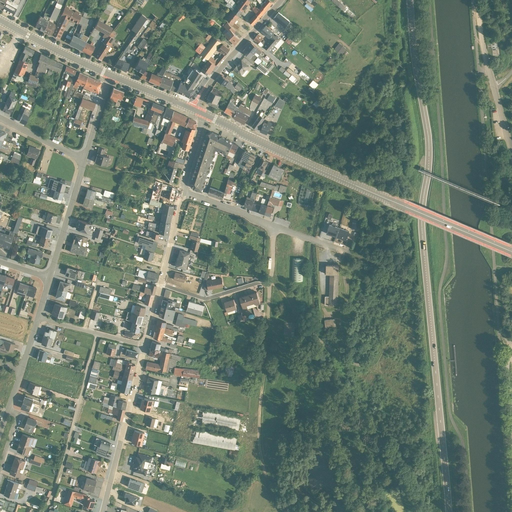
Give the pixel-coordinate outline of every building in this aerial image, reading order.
[(5,0),(1,9),(12,15),(20,0),(5,0)] [(233,0),(224,0),(228,3),(234,7),(232,9),(240,15),(244,9),(235,2),(235,1),(233,0)] [(244,9),(250,0),(237,0),(238,2),(237,3),(244,9)] [(273,1),(271,0),(263,0),(264,0),(261,4),(266,9),(273,1)] [(332,0),(351,17),(355,13),(339,0),(332,0)] [(313,7),(307,2),(305,4),(311,10),(313,7)] [(234,7),(228,3),(225,6),(232,10),(226,19),(237,28),(240,25),(235,21),(240,15),(232,9),(234,7)] [(249,20),(253,23),(266,9),(261,4),(259,7),(258,6),(257,7),(255,5),(252,8),(257,11),(249,20)] [(68,8),(65,6),(60,16),(77,24),(81,15),(78,14),(79,12),(75,11),(74,12),(68,9),(68,8)] [(60,9),(55,7),(51,15),(43,31),(52,35),(56,25),(54,23),(60,9)] [(88,12),(85,11),(82,17),(81,16),(78,23),(85,26),(88,20),(85,18),(88,12)] [(279,11),(274,17),(287,28),(288,27),(290,29),(294,24),(279,11)] [(35,27),(43,31),(51,15),(45,13),(42,17),(40,16),(35,27)] [(182,13),(177,19),(179,21),(182,18),(183,19),(186,16),(182,13)] [(147,18),(141,14),(131,29),(136,33),(147,18)] [(59,38),(69,20),(60,16),(52,35),(59,38)] [(113,28),(98,20),(94,28),(104,33),(102,37),(105,39),(108,35),(111,32),(113,28)] [(222,33),(234,43),(240,37),(234,32),(236,30),(228,22),(227,22),(223,26),(226,28),(222,33)] [(266,46),(273,52),(277,47),(278,48),(284,40),(281,37),(266,24),(261,29),(269,37),(269,38),(267,42),(267,41),(264,39),(262,41),(265,44),(264,45),(266,46)] [(128,45),(129,46),(132,42),(132,41),(143,26),(142,25),(128,45)] [(90,35),(95,38),(99,31),(94,28),(90,35)] [(221,52),(225,55),(230,49),(221,42),(214,37),(207,31),(205,33),(208,35),(205,39),(209,42),(206,47),(201,43),(195,50),(199,54),(216,66),(218,63),(210,57),(216,49),(220,53),(221,52)] [(115,35),(111,32),(108,35),(105,39),(94,56),(94,57),(101,60),(112,44),(110,43),(113,38),(113,37),(115,35)] [(297,36),(292,32),(287,37),(292,41),(297,36)] [(71,37),(68,44),(81,50),(88,37),(79,33),(77,36),(73,34),(71,37)] [(260,44),(262,42),(260,40),(263,37),(258,33),(255,37),(254,38),(258,42),(260,44)] [(137,46),(141,50),(147,41),(143,38),(137,46)] [(259,47),(251,40),(247,46),(258,56),(260,57),(263,55),(260,52),(262,50),(259,47)] [(339,41),(333,49),(340,56),(347,48),(339,41)] [(81,50),(90,55),(95,47),(94,46),(95,45),(93,44),(94,43),(91,42),(90,44),(86,42),(81,50)] [(146,43),(142,49),(145,51),(150,44),(147,42),(146,43)] [(30,58),(34,50),(25,46),(23,51),(22,51),(19,59),(25,61),(27,57),(30,58)] [(129,48),(127,46),(114,66),(119,69),(123,61),(121,60),(121,59),(129,48)] [(258,56),(247,46),(243,50),(255,60),(258,56)] [(148,62),(155,50),(152,48),(150,52),(149,52),(145,60),(148,62)] [(265,63),(271,56),(267,53),(261,60),(265,63)] [(39,61),(36,71),(44,73),(46,67),(52,69),(55,61),(40,54),(38,61),(39,61)] [(119,69),(125,71),(132,55),(129,54),(123,61),(119,69)] [(148,62),(140,58),(134,68),(142,73),(148,63),(148,62)] [(250,65),(242,58),(234,68),(242,74),(250,65)] [(26,68),(28,63),(19,59),(17,65),(26,68)] [(202,68),(210,74),(210,73),(213,68),(216,65),(209,60),(206,63),(202,68)] [(55,61),(48,80),(50,80),(53,72),(58,73),(59,71),(60,72),(62,64),(55,61)] [(269,70),(260,62),(257,66),(266,74),(269,70)] [(158,85),(166,68),(162,67),(159,73),(157,72),(156,75),(147,72),(150,65),(149,64),(148,63),(142,73),(140,77),(158,85)] [(26,68),(17,65),(12,77),(25,83),(27,78),(23,76),(26,68)] [(194,67),(191,65),(186,74),(184,73),(180,81),(187,86),(192,79),(188,76),(189,74),(190,74),(194,67)] [(281,65),(279,68),(289,76),(291,73),(281,65)] [(75,70),(66,66),(63,72),(67,73),(64,79),(62,83),(62,84),(61,89),(65,91),(63,95),(66,97),(75,70)] [(52,69),(46,67),(43,75),(46,76),(49,77),(52,69)] [(80,93),(87,76),(75,70),(66,98),(68,99),(68,98),(72,100),(74,96),(81,99),(83,94),(80,93)] [(26,81),(25,84),(35,87),(36,83),(40,84),(44,73),(36,71),(35,75),(30,74),(27,81),(26,81)] [(180,82),(182,78),(165,71),(158,85),(176,92),(180,82)] [(203,74),(198,71),(196,73),(186,88),(193,93),(203,79),(203,78),(204,78),(202,77),(203,74)] [(222,75),(218,80),(234,93),(236,89),(231,86),(232,84),(222,75)] [(95,79),(87,76),(82,88),(89,92),(95,79)] [(100,81),(95,79),(90,90),(93,92),(94,91),(98,93),(101,83),(101,82),(100,81)] [(243,85),(238,81),(235,86),(239,89),(243,85)] [(184,85),(179,93),(183,94),(190,97),(193,93),(186,88),(187,87),(184,85)] [(115,105),(118,107),(121,99),(123,91),(113,87),(109,99),(116,102),(115,105)] [(207,98),(218,103),(222,92),(213,87),(207,98)] [(13,97),(15,93),(11,91),(6,103),(3,102),(0,108),(6,112),(10,113),(17,99),(13,97)] [(143,99),(135,96),(133,104),(140,107),(143,99)] [(280,97),(275,104),(282,107),(285,101),(280,97)] [(93,109),(95,103),(82,98),(79,105),(89,109),(93,109)] [(316,99),(313,103),(317,106),(318,108),(322,104),(317,99),(316,99)] [(230,101),(224,111),(233,116),(239,105),(230,101)] [(154,110),(161,113),(163,106),(152,102),(150,108),(149,107),(144,119),(133,116),(131,123),(134,124),(134,125),(143,127),(142,132),(145,133),(154,110)] [(233,116),(239,118),(245,106),(240,104),(239,105),(233,116)] [(239,118),(245,121),(249,113),(250,114),(251,111),(251,109),(245,106),(239,118)] [(19,121),(25,124),(31,111),(30,111),(30,110),(25,108),(19,121)] [(173,111),(166,108),(163,117),(162,120),(168,123),(173,111)] [(147,128),(150,129),(152,124),(157,125),(160,116),(158,115),(159,112),(154,110),(147,128)] [(188,118),(173,111),(161,143),(163,144),(167,146),(168,144),(171,145),(175,137),(170,135),(175,122),(184,126),(188,118)] [(261,111),(252,124),(257,127),(267,114),(264,112),(264,113),(261,111)] [(125,122),(130,123),(133,115),(128,113),(125,122)] [(71,117),(68,124),(79,128),(82,121),(71,117)] [(195,128),(196,123),(195,121),(188,118),(184,126),(184,129),(185,129),(190,131),(191,128),(192,127),(195,128)] [(264,121),(261,129),(267,132),(269,128),(270,128),(273,121),(268,120),(267,122),(264,121)] [(183,142),(181,148),(180,148),(180,149),(182,150),(182,149),(183,149),(188,151),(188,148),(194,129),(191,128),(190,131),(185,129),(181,141),(183,142)] [(8,134),(0,130),(0,138),(10,143),(12,137),(8,135),(8,134)] [(206,135),(204,142),(216,150),(227,154),(233,142),(212,132),(206,135)] [(0,147),(7,150),(8,146),(2,144),(4,140),(0,138),(0,147),(0,148),(0,147)] [(214,154),(216,150),(204,142),(198,160),(196,165),(195,168),(190,183),(193,189),(202,192),(210,169),(214,154)] [(232,160),(238,145),(233,142),(227,154),(227,157),(229,159),(232,160)] [(39,150),(29,146),(26,156),(33,158),(33,159),(31,159),(29,164),(33,165),(36,159),(39,150)] [(104,149),(99,147),(94,162),(106,166),(109,157),(103,155),(104,149)] [(244,167),(251,151),(246,148),(238,164),(244,167)] [(251,167),(257,153),(251,151),(244,167),(245,168),(246,165),(251,167)] [(12,157),(19,160),(21,155),(14,152),(12,157)] [(263,157),(262,156),(262,157),(258,165),(256,170),(259,171),(258,172),(261,173),(260,176),(263,178),(267,169),(265,168),(269,159),(267,158),(266,158),(265,157),(264,157),(263,157)] [(172,183),(178,163),(169,159),(167,166),(169,166),(165,180),(172,183)] [(285,168),(278,164),(274,162),(268,173),(279,179),(285,168)] [(228,164),(224,172),(230,174),(231,171),(233,166),(228,164)] [(51,189),(63,192),(64,188),(65,184),(50,179),(47,188),(51,189)] [(165,192),(164,199),(174,201),(177,188),(163,183),(151,179),(150,186),(153,186),(149,199),(159,201),(161,191),(165,192)] [(236,186),(237,182),(228,179),(224,195),(226,196),(229,185),(232,186),(232,185),(236,186)] [(260,184),(285,192),(287,185),(280,183),(280,184),(277,183),(276,184),(261,180),(260,184)] [(224,192),(210,187),(208,194),(222,199),(224,192)] [(51,189),(49,197),(57,199),(57,198),(61,199),(63,192),(51,189)] [(85,197),(110,204),(112,200),(112,199),(102,196),(103,195),(99,193),(87,189),(85,197)] [(112,199),(115,193),(104,190),(103,195),(102,196),(112,199)] [(254,201),(251,208),(265,212),(271,195),(267,193),(266,198),(262,197),(261,201),(262,202),(261,203),(254,201)] [(255,197),(247,195),(244,206),(251,208),(255,197)] [(282,205),(283,199),(271,195),(265,212),(271,214),(274,205),(275,206),(275,203),(282,205)] [(96,204),(102,205),(103,202),(85,197),(83,205),(91,207),(93,202),(96,203),(96,204)] [(157,212),(171,214),(173,206),(164,203),(150,199),(148,203),(144,202),(143,203),(142,203),(140,208),(141,209),(147,211),(149,211),(150,206),(157,207),(157,212)] [(171,214),(157,212),(157,213),(158,214),(158,217),(160,217),(160,221),(170,223),(171,214)] [(43,215),(42,219),(54,223),(56,215),(47,213),(46,216),(43,215)] [(353,218),(351,227),(356,229),(359,219),(353,218)] [(92,224),(78,220),(76,228),(89,233),(92,224)] [(326,232),(336,235),(339,226),(335,225),(336,223),(333,222),(332,224),(329,223),(326,232)] [(169,228),(148,225),(147,229),(158,231),(158,233),(168,234),(169,228)] [(50,238),(52,230),(38,226),(35,234),(41,236),(50,238)] [(349,229),(339,226),(336,235),(346,238),(349,229)] [(94,237),(101,239),(103,230),(96,228),(94,237)] [(14,232),(5,229),(5,230),(0,244),(0,245),(8,248),(14,232)] [(75,234),(72,243),(85,247),(87,238),(75,234)] [(212,245),(212,241),(201,238),(198,237),(190,235),(189,235),(188,239),(192,240),(190,249),(197,251),(199,242),(212,245)] [(38,239),(37,242),(39,243),(38,244),(47,247),(50,238),(41,236),(40,239),(38,239)] [(157,243),(139,237),(137,243),(142,244),(141,248),(154,252),(155,249),(157,243)] [(72,243),(70,251),(85,256),(87,247),(72,243)] [(42,253),(28,248),(26,253),(28,254),(27,257),(30,258),(29,261),(33,262),(33,263),(34,263),(37,264),(39,256),(41,257),(42,253)] [(151,261),(153,252),(141,248),(139,253),(143,255),(143,258),(134,255),(133,259),(142,261),(142,258),(151,261)] [(179,249),(177,258),(187,261),(188,259),(190,260),(191,257),(189,256),(190,252),(179,249)] [(292,279),(303,280),(304,257),(292,257),(292,279)] [(177,258),(175,267),(182,269),(182,271),(193,274),(194,271),(185,269),(186,267),(187,267),(188,261),(187,261),(177,258)] [(338,303),(339,264),(326,263),(326,266),(325,266),(325,273),(326,273),(330,273),(329,295),(325,295),(325,303),(338,303)] [(67,267),(64,275),(75,278),(76,276),(80,278),(82,271),(67,267)] [(139,269),(137,276),(146,279),(157,281),(158,274),(148,271),(147,272),(139,269)] [(173,279),(183,282),(185,275),(175,272),(173,279)] [(6,275),(2,288),(7,289),(8,287),(11,288),(14,278),(6,275)] [(204,290),(207,290),(223,287),(221,278),(206,280),(206,282),(203,283),(204,290)] [(60,281),(58,289),(67,291),(68,288),(69,288),(70,284),(60,281)] [(28,285),(19,282),(17,291),(16,294),(24,297),(28,285)] [(153,295),(156,285),(151,284),(150,285),(146,284),(145,286),(144,286),(144,287),(141,286),(133,284),(132,289),(137,291),(153,295)] [(36,288),(28,285),(24,297),(28,298),(27,299),(32,301),(36,288)] [(110,294),(111,288),(101,286),(98,297),(113,300),(114,295),(110,294)] [(69,292),(67,291),(58,289),(55,297),(63,300),(64,300),(65,298),(67,298),(69,292)] [(165,289),(163,297),(168,297),(168,296),(171,297),(172,291),(170,291),(170,290),(165,289)] [(153,295),(137,291),(137,292),(139,292),(139,295),(142,297),(141,300),(144,301),(143,303),(151,305),(153,295)] [(248,295),(252,307),(256,306),(256,305),(260,303),(256,292),(248,295)] [(248,308),(252,307),(248,295),(239,297),(244,312),(248,310),(248,308)] [(162,300),(161,306),(170,308),(171,305),(179,307),(180,303),(179,302),(179,301),(177,300),(176,302),(175,302),(175,301),(167,299),(167,300),(162,300)] [(237,309),(233,299),(224,302),(228,314),(237,311),(237,309)] [(27,302),(25,301),(22,310),(20,310),(19,315),(26,317),(28,312),(25,311),(27,302)] [(195,303),(189,301),(187,306),(184,305),(183,310),(186,310),(186,311),(201,315),(204,306),(202,305),(195,303)] [(54,303),(51,314),(63,317),(66,307),(54,303)] [(145,307),(135,305),(134,305),(132,305),(130,312),(132,313),(143,316),(145,307)] [(161,306),(160,309),(158,315),(172,319),(173,313),(174,309),(170,308),(161,306)] [(15,309),(9,307),(7,312),(15,315),(15,313),(14,313),(15,309)] [(80,310),(78,317),(83,318),(85,312),(87,312),(88,310),(82,309),(82,310),(80,310)] [(93,311),(90,318),(97,320),(99,313),(93,311)] [(143,316),(127,312),(125,319),(141,323),(143,316)] [(184,315),(178,313),(176,320),(196,326),(197,321),(183,317),(184,315)] [(341,316),(325,318),(325,327),(335,326),(336,329),(342,329),(341,316)] [(141,323),(129,320),(127,329),(138,332),(141,323)] [(156,325),(177,331),(178,329),(173,327),(173,325),(166,323),(166,322),(157,320),(156,325)] [(156,325),(154,331),(163,333),(163,332),(172,334),(173,330),(156,325)] [(62,341),(64,335),(59,334),(60,333),(56,332),(56,331),(49,329),(48,332),(45,331),(43,336),(62,341)] [(163,333),(154,331),(153,338),(174,344),(175,341),(167,338),(162,336),(163,333)] [(43,336),(41,343),(53,347),(55,339),(43,336)] [(15,344),(0,339),(0,351),(7,354),(8,350),(11,351),(12,348),(14,348),(15,344)] [(161,344),(152,341),(150,347),(171,353),(172,349),(169,348),(168,349),(160,347),(161,344)] [(114,355),(117,344),(109,342),(106,353),(114,355)] [(153,357),(157,358),(159,350),(150,347),(148,355),(153,356),(153,357)] [(136,360),(138,352),(136,352),(126,349),(125,352),(120,351),(119,356),(136,360)] [(50,360),(52,354),(39,350),(37,359),(45,361),(50,363),(50,360)] [(182,376),(199,378),(200,370),(183,368),(175,367),(177,360),(179,361),(181,356),(159,350),(157,356),(159,357),(158,359),(160,360),(159,364),(147,361),(145,368),(158,371),(182,376)] [(113,359),(110,358),(109,364),(133,371),(135,365),(131,364),(131,362),(113,358),(113,359)] [(94,360),(88,386),(95,388),(99,368),(100,361),(94,360)] [(226,375),(234,376),(235,365),(227,364),(226,375)] [(122,376),(131,378),(133,371),(113,366),(112,369),(114,370),(113,374),(118,375),(119,371),(123,372),(122,376)] [(129,386),(131,378),(122,376),(121,380),(117,380),(116,383),(129,386)] [(158,380),(147,377),(146,382),(147,383),(145,391),(155,393),(158,380)] [(29,382),(30,383),(27,390),(37,394),(40,395),(41,391),(40,390),(41,386),(29,382)] [(113,382),(112,386),(119,388),(119,390),(128,392),(129,386),(113,382)] [(102,402),(124,409),(126,402),(119,400),(119,396),(105,393),(102,402)] [(33,399),(24,397),(20,408),(31,412),(34,404),(31,403),(33,399)] [(142,399),(141,403),(155,407),(157,401),(144,398),(143,400),(142,399)] [(101,402),(100,404),(102,405),(102,406),(108,407),(107,411),(109,412),(108,414),(113,415),(114,413),(117,414),(116,418),(122,420),(124,409),(101,402)] [(154,412),(155,407),(141,403),(139,409),(154,412)] [(199,423),(239,429),(241,416),(201,410),(199,423)] [(32,432),(36,420),(27,417),(23,429),(32,432)] [(148,417),(146,425),(153,427),(153,426),(156,427),(158,419),(155,419),(155,418),(148,417)] [(236,443),(238,436),(193,429),(192,435),(194,435),(193,442),(239,449),(240,444),(236,443)] [(132,436),(142,439),(144,433),(134,430),(132,436)] [(73,442),(79,443),(82,433),(75,431),(73,442)] [(37,438),(22,433),(19,442),(34,447),(37,438)] [(132,436),(131,442),(141,445),(142,439),(132,436)] [(96,437),(93,444),(107,449),(109,443),(106,442),(106,441),(96,437)] [(30,446),(19,442),(16,451),(28,454),(30,446)] [(107,449),(97,446),(95,452),(105,455),(107,451),(107,449)] [(150,462),(151,457),(137,453),(136,457),(135,457),(133,467),(134,468),(133,471),(146,474),(149,462),(150,462)] [(166,464),(172,465),(173,463),(167,461),(168,458),(162,456),(160,463),(166,464)] [(14,457),(12,465),(24,469),(25,464),(28,465),(29,463),(39,466),(41,462),(27,458),(26,461),(14,457)] [(85,461),(83,468),(95,472),(98,465),(100,466),(101,461),(88,457),(87,461),(85,461)] [(12,465),(9,473),(20,477),(21,473),(22,473),(24,469),(12,465)] [(82,481),(80,488),(82,489),(92,492),(96,480),(86,477),(85,481),(82,481)] [(130,478),(127,487),(141,491),(144,483),(130,478)] [(3,495),(16,499),(18,494),(15,493),(17,487),(20,488),(22,484),(8,480),(3,495)] [(37,491),(40,482),(31,480),(29,489),(37,491)] [(91,507),(95,501),(89,499),(89,497),(85,495),(86,494),(73,490),(68,488),(63,504),(70,506),(72,502),(74,497),(80,499),(81,497),(84,499),(82,504),(91,507)] [(136,497),(136,496),(129,495),(129,494),(125,493),(124,497),(125,497),(124,502),(134,505),(135,501),(138,501),(139,498),(136,497)]
